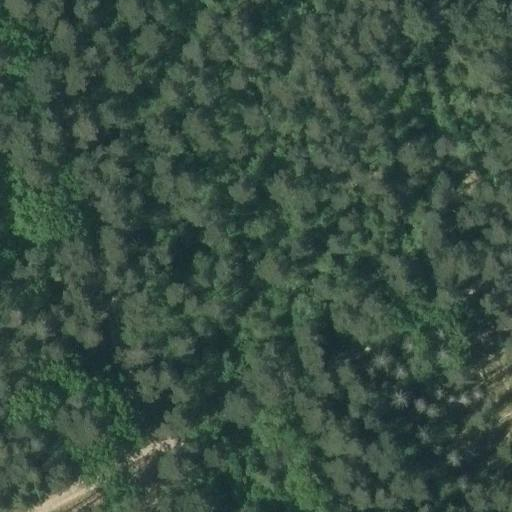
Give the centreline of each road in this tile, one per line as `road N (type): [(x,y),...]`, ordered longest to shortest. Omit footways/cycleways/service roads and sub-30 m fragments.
road 1 (track): [(45,511),(511,269)]
road 2 (track): [(146,461),(45,0)]
